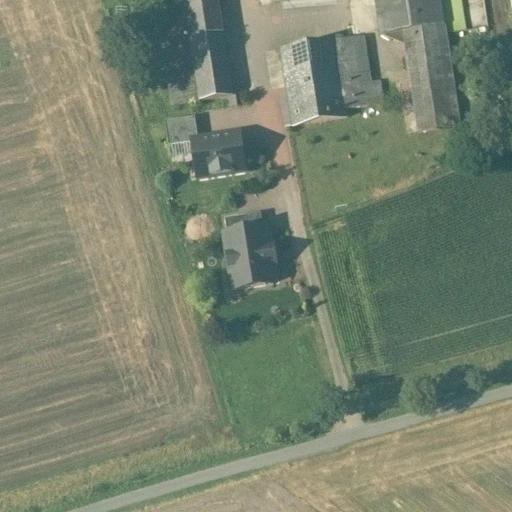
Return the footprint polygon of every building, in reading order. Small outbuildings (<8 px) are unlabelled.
[(439,0),(375,0),(381,37),(406,47),(404,32),(443,26),(439,0)] [(216,1),(158,11),(173,108),(231,99),(216,1)] [(443,26),(404,32),(406,47),(420,134),(455,128),(442,47),(447,46),(443,26)] [(363,39),(282,51),(289,96),(280,97),(282,111),(291,110),(300,167),(352,159),(345,112),(382,107),(379,84),(370,85),(363,39)] [(198,117),(169,121),(171,144),(192,142),(196,182),(250,176),(246,133),(201,138),(198,117)] [(261,215),(225,221),(227,236),(263,230),(261,215)] [(227,236),(225,236),(231,275),(237,274),(239,291),(274,285),(272,268),(276,268),(272,246),(268,246),(266,230),(263,230),(227,236)]
